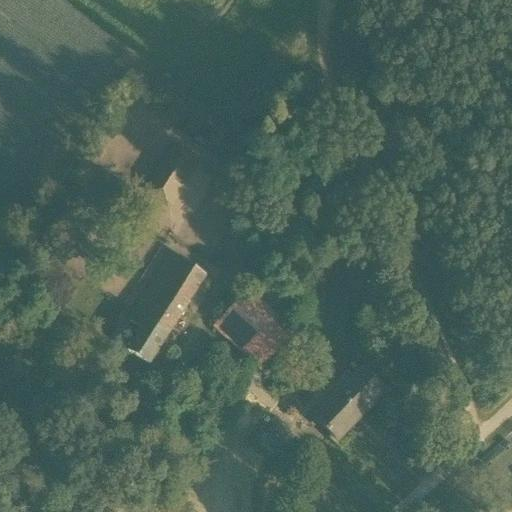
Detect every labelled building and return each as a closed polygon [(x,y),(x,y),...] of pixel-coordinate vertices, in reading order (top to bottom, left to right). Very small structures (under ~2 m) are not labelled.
[(173,204),(197,162),(173,148),(148,189),(173,204)] [(189,303),(205,275),(172,255),(151,286),(129,322),(141,330),(127,352),(149,366),(183,312),(189,303)] [(214,327),(247,358),(281,323),(244,289),(214,327)] [(299,339),(281,323),(247,358),(265,375),(299,339)] [(358,373),(314,421),(335,441),(366,408),(368,410),(382,396),(358,373)]
